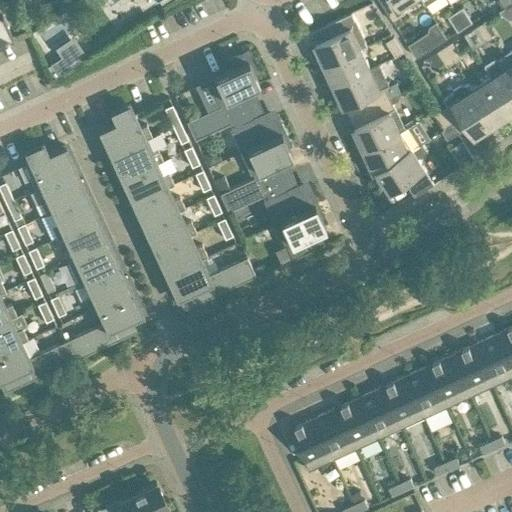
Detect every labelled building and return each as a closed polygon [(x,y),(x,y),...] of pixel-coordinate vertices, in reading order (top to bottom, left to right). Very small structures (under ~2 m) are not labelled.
[(380,0),(394,20),(405,12),(400,5),(407,0),(380,0)] [(511,0),(497,0),(503,8),(511,2),(511,0)] [(466,25),(473,20),(463,6),(456,10),(466,25)] [(458,30),(466,25),(456,10),(449,15),(458,30)] [(2,13),(0,12),(0,41),(7,39),(7,38),(4,37),(5,33),(12,36),(2,13)] [(326,63),(361,47),(366,45),(351,12),(325,24),(331,35),(316,42),(326,63)] [(484,20),(477,25),(486,40),(494,35),(484,20)] [(396,55),(403,50),(394,35),(387,40),(396,55)] [(419,38),(409,44),(416,55),(418,56),(430,48),(424,39),(419,38)] [(445,45),(455,60),(462,55),(453,40),(445,45)] [(448,64),(455,60),(445,45),(438,50),(448,64)] [(335,83),(371,66),(361,47),(326,63),(335,83)] [(236,108),(258,98),(252,85),(259,82),(254,73),(258,71),(258,70),(255,71),(246,51),(230,58),(228,56),(227,56),(232,66),(207,78),(217,101),(219,100),(221,104),(232,99),(236,108)] [(55,75),(73,63),(66,52),(48,64),(55,75)] [(511,106),(511,64),(505,54),(504,56),(500,59),(495,59),(485,65),(491,74),(511,106)] [(371,66),(335,83),(345,104),(360,98),(365,108),(390,96),(385,86),(385,85),(389,83),(380,62),(371,66)] [(495,122),(511,110),(511,106),(491,74),(472,87),(495,122)] [(495,122),(472,87),(469,83),(465,85),(459,85),(454,89),(452,93),(447,96),(448,97),(444,99),(448,104),(453,101),(469,125),(475,135),(495,122)] [(365,147),(401,131),(400,130),(405,127),(390,96),(365,108),(370,119),(355,126),(365,147)] [(240,150),(283,131),(275,114),(267,118),(258,98),(236,108),(232,99),(221,104),(186,120),(195,138),(229,122),(231,126),(229,126),(240,150)] [(141,126),(135,112),(129,101),(110,110),(114,120),(98,128),(102,137),(104,136),(111,151),(109,152),(110,153),(152,133),(147,123),(141,126)] [(445,127),(442,129),(448,138),(469,125),(453,101),(448,104),(443,108),(452,123),(445,127)] [(172,124),(180,121),(172,103),(164,107),(172,124)] [(445,127),(452,123),(443,108),(436,112),(445,127)] [(181,141),(188,138),(180,121),(172,124),(181,141)] [(379,167),(420,143),(408,125),(405,127),(400,130),(401,131),(365,147),(365,148),(366,148),(379,167)] [(269,180),(291,169),(285,157),(292,154),(288,144),(291,143),(291,142),(289,143),(283,131),(240,150),(250,172),(252,172),(254,176),(264,171),(269,180)] [(121,177),(163,157),(158,147),(152,150),(146,137),(152,134),(152,133),(110,153),(113,161),(115,160),(122,175),(120,176),(121,177)] [(48,151),(43,140),(24,149),(35,174),(29,177),(34,188),(76,168),(76,167),(74,168),(67,153),(69,153),(65,143),(48,151)] [(420,143),(379,167),(392,188),(405,179),(415,195),(435,182),(418,156),(428,150),(423,141),(420,143)] [(192,165),(199,162),(191,144),(184,148),(192,165)] [(132,201),(174,181),(169,171),(163,174),(157,161),(163,158),(163,157),(121,177),(124,185),(126,184),(133,199),(131,200),(132,201)] [(45,212),(87,192),(87,191),(85,192),(78,177),(80,176),(76,168),(34,188),(34,189),(41,186),(46,198),(40,201),(45,212)] [(203,189),(210,186),(202,168),(195,172),(203,189)] [(273,222),(316,203),(308,186),(300,190),(298,186),(291,169),(269,180),(264,171),(254,176),(220,192),(228,209),(262,194),(264,198),(262,198),(273,222)] [(0,188),(6,201),(13,198),(5,180),(0,182),(0,188)] [(143,225),(185,205),(180,195),(174,198),(168,185),(174,182),(174,181),(132,201),(135,209),(137,208),(144,223),(142,224),(143,225)] [(56,236),(98,216),(98,215),(96,216),(89,201),(91,200),(87,192),(45,212),(45,213),(52,210),(57,222),(51,225),(56,236)] [(214,213),(221,210),(213,192),(206,196),(214,213)] [(6,201),(14,218),(21,215),(13,198),(6,201)] [(324,243),(325,243),(318,228),(325,225),(321,216),(325,215),(324,214),(322,215),(316,203),(273,222),(284,244),(285,244),(291,257),(324,242),(324,243)] [(154,249),(196,229),(191,219),(185,222),(179,209),(185,206),(185,205),(143,225),(147,233),(148,232),(155,247),(153,248),(154,249)] [(67,260),(110,240),(109,239),(107,240),(100,225),(102,224),(98,216),(56,236),(57,237),(63,234),(69,246),(62,249),(67,260)] [(225,237),(232,234),(224,216),(217,220),(225,237)] [(17,225),(25,242),(32,239),(24,222),(17,225)] [(12,248),(20,245),(11,228),(4,231),(12,248)] [(165,273),(207,254),(202,243),(196,246),(190,233),(196,230),(196,229),(154,249),(158,257),(159,256),(166,271),(164,272),(165,273)] [(78,284),(121,264),(120,263),(118,264),(111,249),(113,248),(110,240),(67,260),(78,284)] [(28,249),(36,266),(43,263),(35,246),(28,249)] [(23,272),(31,269),(23,251),(15,255),(23,272)] [(184,307),(255,274),(247,255),(208,273),(201,257),(207,254),(165,273),(169,281),(170,280),(183,308),(184,307)] [(90,308),(132,288),(131,287),(129,288),(123,273),(124,272),(121,264),(78,284),(79,285),(85,282),(91,294),(85,297),(90,308)] [(39,273),(47,290),(54,287),(46,269),(39,273)] [(34,296),(42,293),(34,275),(26,279),(34,296)] [(0,319),(16,312),(11,302),(5,305),(0,294),(0,291),(5,290),(5,288),(0,290),(0,319)] [(146,325),(147,325),(134,297),(135,296),(132,288),(90,308),(96,306),(104,321),(66,338),(75,357),(145,325),(146,325)] [(50,297),(58,314),(66,311),(58,293),(50,297)] [(45,320),(53,317),(45,299),(37,303),(45,320)] [(0,349),(27,337),(22,326),(27,324),(21,311),(16,313),(16,312),(0,319),(0,349)] [(511,363),(511,324),(497,331),(498,332),(504,346),(510,359),(511,363)] [(493,383),(511,374),(511,363),(510,359),(504,346),(498,332),(497,331),(474,342),(476,347),(493,383)] [(75,357),(66,338),(28,356),(21,340),(27,337),(0,349),(0,382),(4,391),(5,391),(4,390),(75,357)] [(470,394),(493,383),(476,347),(474,342),(451,352),(455,361),(470,394)] [(448,404),(470,394),(455,361),(451,352),(428,363),(433,374),(448,404)] [(425,415),(448,404),(433,374),(428,363),(406,373),(410,384),(425,415)] [(402,426),(425,415),(410,384),(406,373),(383,384),(387,392),(402,426)] [(379,436),(402,426),(387,392),(383,384),(360,395),(362,400),(379,436)] [(356,447),(379,436),(362,400),(360,395),(337,405),(339,409),(356,447)] [(333,457),(356,447),(339,409),(337,405),(314,416),(316,421),(333,457)] [(310,468),(333,457),(316,421),(314,416),(291,427),(297,440),(310,468)] [(495,447),(506,442),(503,435),(497,437),(492,440),(495,447)] [(484,452),(495,447),(492,440),(485,442),(481,445),(484,452)] [(449,468),(460,463),(457,456),(452,458),(446,461),(449,468)] [(438,473),(449,468),(446,461),(435,466),(436,469),(438,473)] [(404,489),(414,484),(411,477),(406,479),(400,482),(404,489)] [(126,511),(145,511),(166,502),(156,480),(120,497),(126,511)] [(393,494),(404,489),(400,482),(389,487),(391,490),(393,494)] [(358,510),(369,505),(365,498),(360,501),(354,503),(358,510)] [(165,511),(162,505),(166,503),(166,502),(145,511),(165,511)] [(345,511),(354,511),(358,510),(354,503),(343,508),(345,511)]
